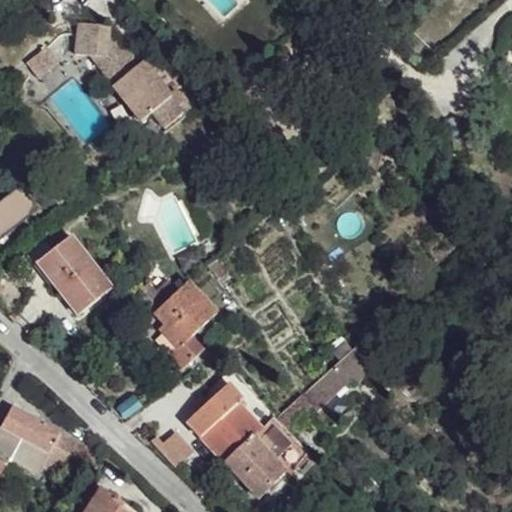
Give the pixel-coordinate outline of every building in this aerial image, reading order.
[(133,57),(129,51),(114,33),(115,24),(81,21),(78,54),(92,54),(103,55),(123,80),(118,85),(146,120),(156,112),(174,97),(146,62),(137,69),(130,60),(133,57)] [(135,47),(129,51),(133,57),(130,60),(137,69),(146,62),(135,47)] [(26,66),(31,74),(36,80),(47,74),(58,66),(46,51),(26,66)] [(123,80),(103,55),(92,54),(118,85),(123,80)] [(185,111),(174,97),(156,112),(167,126),(185,111)] [(390,131),(381,138),(400,160),(408,154),(390,131)] [(73,241),(39,267),(79,319),(114,294),(73,241)] [(194,339),(216,317),(188,285),(155,317),(170,332),(166,337),(179,351),(172,357),(185,371),(206,352),(194,339)] [(369,370),(352,351),(337,370),(349,378),(354,387),(369,370)] [(337,370),(301,403),(310,412),(349,378),(337,370)] [(226,390),(187,425),(225,465),(263,429),(226,390)] [(310,412),(301,403),(279,425),(291,435),(310,412)] [(63,437),(13,409),(0,428),(52,456),(63,437)] [(52,456),(0,428),(0,464),(6,468),(9,462),(40,480),(52,456)] [(163,430),(155,437),(161,446),(171,440),(163,430)] [(171,440),(161,446),(178,472),(198,461),(178,436),(171,440)] [(88,451),(63,437),(52,456),(78,471),(88,451)] [(287,477),(253,441),(226,468),(263,499),(287,477)] [(131,511),(101,491),(88,511),(131,511)]
